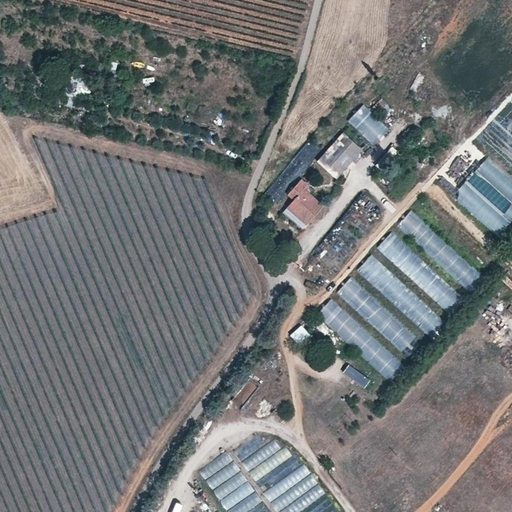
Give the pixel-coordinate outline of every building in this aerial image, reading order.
[(380,96),(370,108),(375,113),(372,115),(379,121),(386,114),(380,108),(386,101),(380,96)] [(342,132),(317,159),(336,177),(361,149),(342,132)] [(497,236),(511,219),(511,176),(488,155),(451,194),(497,236)] [(294,199),(287,207),(305,224),(323,204),(309,191),(313,188),(301,178),(287,193),(294,199)] [(305,224),(287,207),(282,211),(301,228),(305,224)] [(483,274),(410,209),(395,226),(469,290),(483,274)] [(376,246),(446,312),(461,296),(392,230),(376,246)] [(444,320),(371,253),(355,270),(428,337),(444,320)] [(409,354),(421,341),(351,275),(335,292),(401,354),(405,350),(409,354)] [(316,313),(386,378),(402,362),(331,297),(316,313)] [(301,325),(291,334),(299,344),(310,334),(301,325)] [(342,370),(363,386),(369,378),(349,362),(342,370)] [(227,451),(200,468),(227,511),(268,511),(269,511),(263,502),(261,503),(254,493),(255,492),(241,470),(240,470),(234,460),(233,461),(227,451)] [(319,485),(308,492),(312,499),(323,492),(319,485)] [(180,511),(189,493),(182,490),(171,511),(180,511)]
